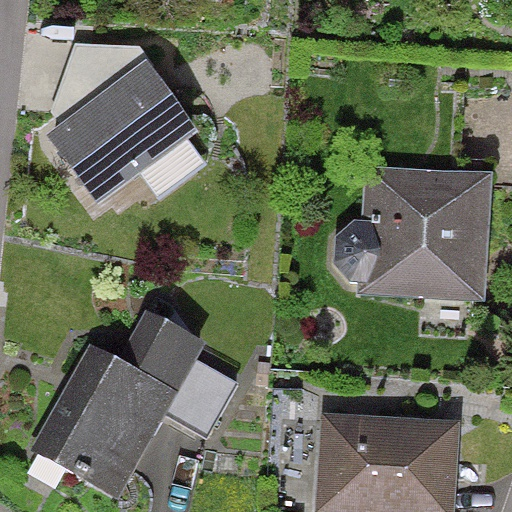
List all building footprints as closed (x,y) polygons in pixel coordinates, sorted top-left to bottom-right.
[(140,45),(75,43),(51,111),(61,123),(148,57),(140,45)] [(148,57),(61,123),(46,134),(99,202),(141,172),(187,137),(197,130),(148,57)] [(207,163),(187,137),(141,172),(160,198),(207,163)] [(493,172),(364,167),(363,219),(352,223),(340,231),(335,239),(333,251),(337,264),(342,272),(349,280),(360,281),(360,294),(487,302),(493,172)] [(90,343),(32,450),(122,499),(167,416),(198,361),(207,342),(145,308),(120,357),(90,343)] [(198,361),(167,416),(207,439),(239,383),(198,361)] [(457,511),(462,418),(321,412),(316,511),(457,511)]
